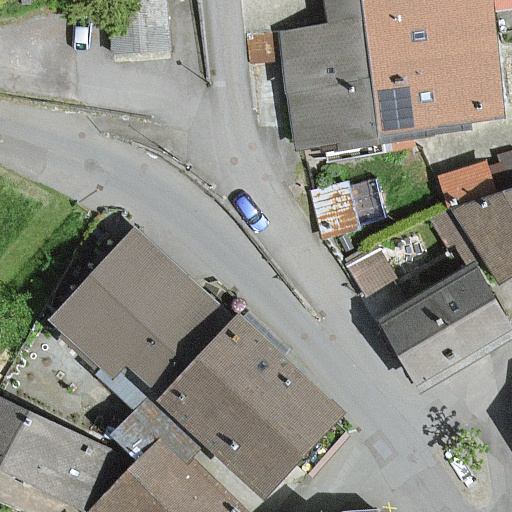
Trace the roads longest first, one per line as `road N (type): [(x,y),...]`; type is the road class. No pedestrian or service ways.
road 1 (unclassified): [(387,415),(303,328),(135,188),(0,131)]
road 2 (residential): [(387,415),(337,304),(274,213),(236,119),(221,0)]
road 3 (unclassified): [(387,415),(300,511)]
